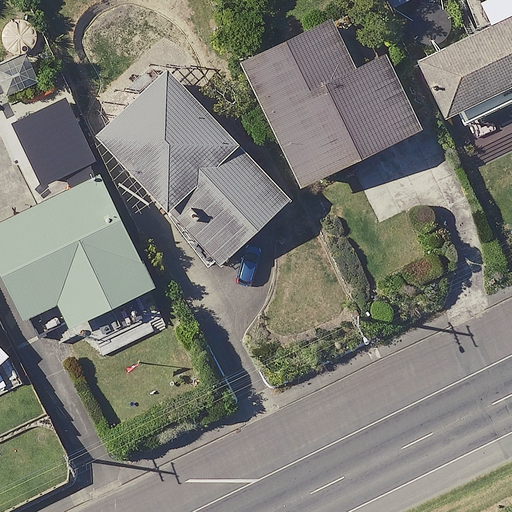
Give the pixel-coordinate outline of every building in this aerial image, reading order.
[(511,102),(511,0),(484,0),(476,4),(488,29),(413,65),(440,121),(454,114),(460,127),(511,102)] [(347,75),(324,25),(241,63),(298,188),(414,134),(379,60),(347,75)] [(0,120),(44,101),(28,66),(0,78),(0,120)] [(283,206),(167,74),(96,136),(212,268),(283,206)] [(149,289),(71,135),(14,164),(34,203),(0,220),(0,278),(35,347),(66,331),(149,289)] [(0,384),(13,373),(0,356),(0,384)]
